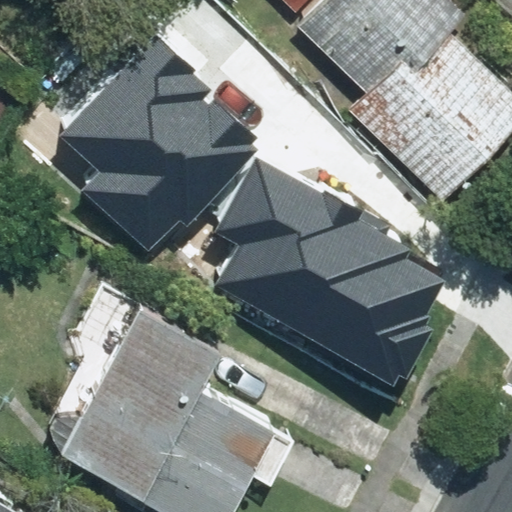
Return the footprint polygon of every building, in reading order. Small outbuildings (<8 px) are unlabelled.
[(471,8),(462,0),(307,0),(301,7),(374,73),(351,97),(449,186),(511,116),(511,77),(455,26),(471,8)] [(0,139),(31,81),(0,64),(0,139)] [(239,88),(143,164),(222,257),(338,320),(390,219),(301,164),(239,88)] [(47,443),(195,511),(231,511),(253,467),(271,476),(299,417),(204,373),(224,329),(106,274),(75,338),(93,347),(47,443)] [(54,511),(0,483),(0,511),(54,511)]
